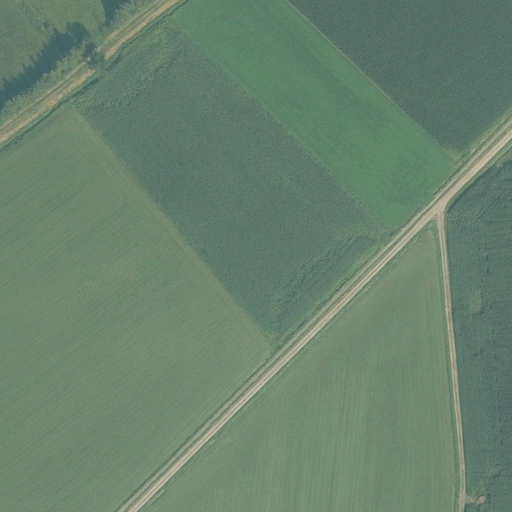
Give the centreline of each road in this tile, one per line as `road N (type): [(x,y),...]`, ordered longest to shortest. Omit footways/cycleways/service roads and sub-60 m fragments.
road 1 (track): [(133,511),(511,134)]
road 2 (track): [(437,208),(460,511)]
